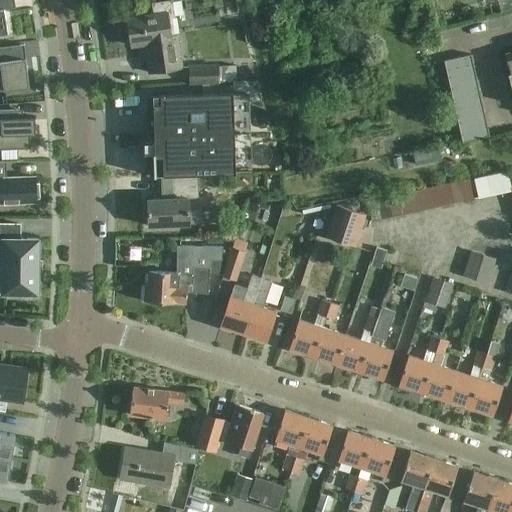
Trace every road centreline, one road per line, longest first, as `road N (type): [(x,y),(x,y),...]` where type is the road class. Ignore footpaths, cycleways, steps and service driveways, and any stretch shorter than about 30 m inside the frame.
road 1 (residential): [(511,466),(112,331),(83,333)]
road 2 (residential): [(83,333),(74,99),(59,0)]
road 3 (residential): [(48,511),(83,333)]
